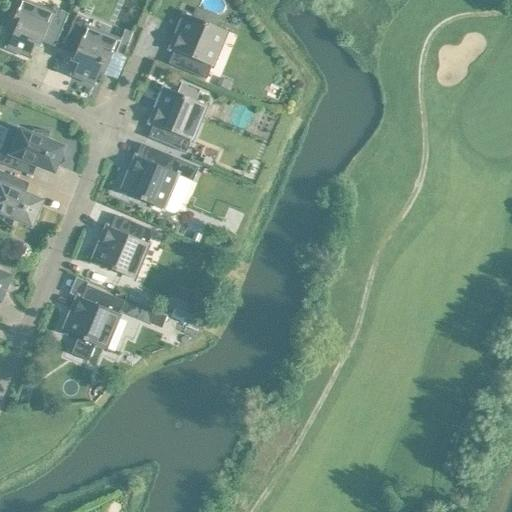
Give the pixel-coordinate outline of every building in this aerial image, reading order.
[(35,39),(53,46),(66,13),(52,8),(50,12),(20,0),(19,0),(6,32),(11,34),(6,47),(28,56),(35,39)] [(205,79),(225,31),(214,26),(218,17),(193,7),(190,16),(183,14),(174,36),(178,37),(167,63),(205,79)] [(71,74),(93,83),(98,70),(103,72),(117,40),(86,27),(88,23),(74,17),(60,50),(78,57),(71,74)] [(122,55),(131,32),(124,29),(115,52),(122,55)] [(227,89),(230,81),(219,77),(216,85),(227,89)] [(194,101),(199,89),(180,82),(176,93),(194,101)] [(176,93),(163,87),(154,109),(157,111),(147,137),(184,153),(204,105),(194,101),(176,93)] [(27,164),(53,175),(57,166),(63,161),(62,154),(65,145),(46,138),(49,131),(32,129),(31,132),(17,126),(10,143),(2,142),(0,146),(0,163),(23,172),(27,164)] [(169,190),(175,174),(191,181),(197,167),(143,145),(133,171),(129,170),(120,191),(176,215),(184,196),(169,190)] [(0,219),(10,228),(12,221),(31,229),(43,199),(17,188),(21,180),(0,171),(0,219)] [(100,239),(91,261),(132,278),(152,230),(114,215),(104,241),(100,239)] [(0,303),(12,275),(0,269),(0,303)] [(103,349),(123,301),(85,285),(74,311),(71,310),(62,331),(81,340),(78,348),(90,353),(93,345),(103,349)] [(148,307),(134,301),(128,315),(142,321),(148,307)]
